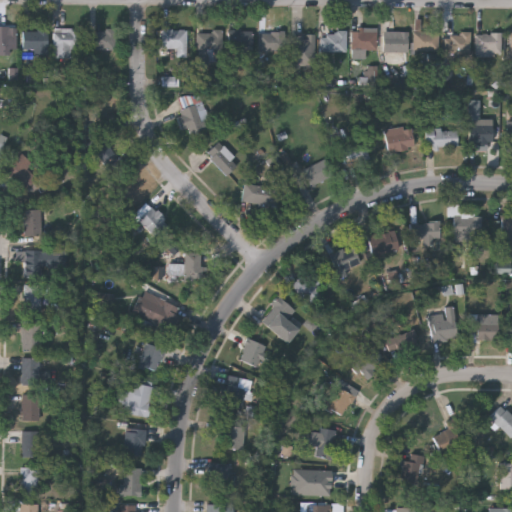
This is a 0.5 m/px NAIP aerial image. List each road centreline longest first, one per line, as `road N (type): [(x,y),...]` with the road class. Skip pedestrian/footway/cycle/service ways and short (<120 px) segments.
road 1 (residential): [(511,191),(397,191),(360,204),(263,263),(203,353),(184,410),(178,511)]
road 2 (residential): [(146,0),(152,130),(263,263)]
road 3 (residential): [(511,375),(429,379),(393,403),(373,438),(369,511)]
